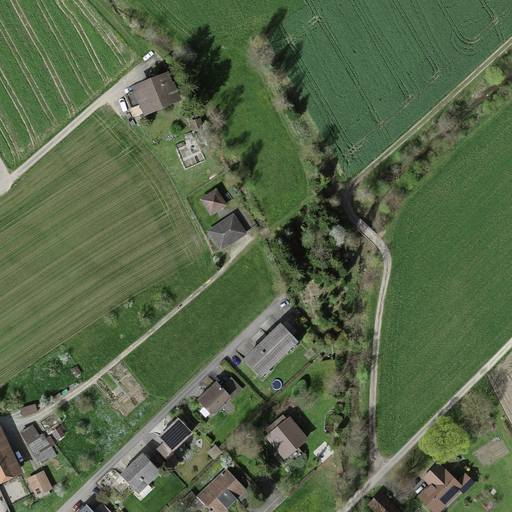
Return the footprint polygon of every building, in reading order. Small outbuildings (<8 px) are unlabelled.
[(171,82),(134,96),(145,125),(182,111),(171,82)] [(218,195),(201,205),(212,222),(228,212),(218,195)] [(235,221),(209,237),(220,256),(247,240),(235,221)] [(262,379),(301,342),(286,326),(247,363),(262,379)] [(201,401),(213,416),(232,399),(220,385),(201,401)] [(35,407),(21,411),(23,418),(37,414),(35,407)] [(291,419),(268,438),(287,460),(310,441),(291,419)] [(175,453),(194,434),(180,420),(161,438),(175,453)] [(0,487),(25,476),(2,427),(0,427),(0,487)] [(35,428),(22,436),(35,457),(48,449),(35,428)] [(61,432),(54,436),(59,444),(66,440),(61,432)] [(216,443),(208,447),(213,456),(221,452),(216,443)] [(159,452),(169,463),(175,457),(164,446),(159,452)] [(122,476),(140,495),(162,475),(143,456),(122,476)] [(464,492),(473,482),(466,475),(457,484),(438,465),(428,475),(435,483),(421,497),(435,511),(436,511),(460,488),(464,492)] [(198,497),(211,511),(226,511),(248,493),(228,471),(198,497)] [(45,474),(30,482),(38,499),(53,491),(45,474)] [(370,505),(377,511),(398,511),(380,494),(370,505)] [(183,503),(188,509),(198,500),(193,495),(183,503)]
